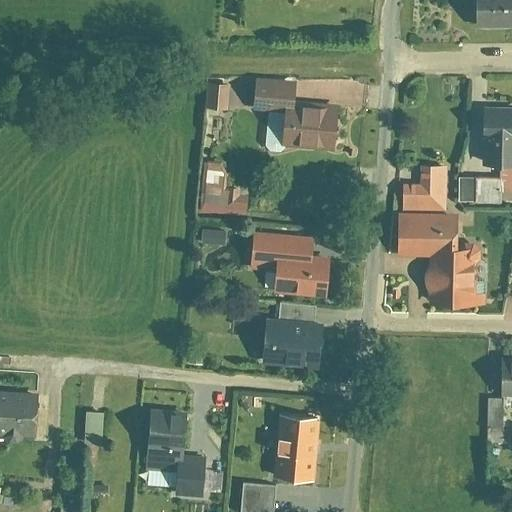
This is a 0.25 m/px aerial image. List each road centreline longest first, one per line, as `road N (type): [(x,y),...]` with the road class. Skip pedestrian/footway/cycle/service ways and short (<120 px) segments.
road 1 (residential): [(360,380),(99,348),(63,354)]
road 2 (residential): [(365,328),(386,53)]
road 3 (residential): [(365,328),(511,327)]
road 4 (residential): [(349,511),(360,380)]
road 5 (residential): [(511,59),(386,53)]
